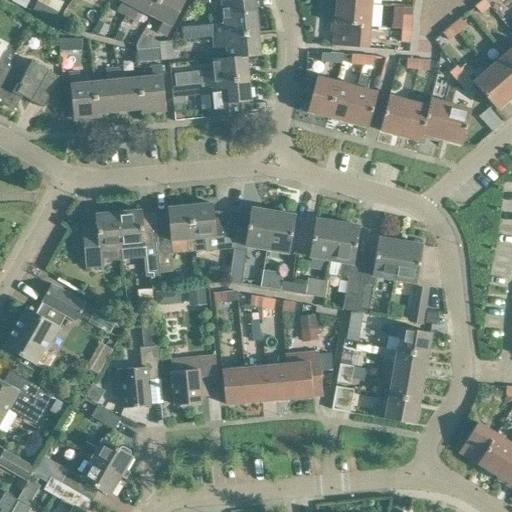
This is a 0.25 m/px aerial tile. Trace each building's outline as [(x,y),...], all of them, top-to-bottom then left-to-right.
[(12,0),(12,1),(26,9),(30,0),(12,0)] [(126,15),(133,0),(121,0),(122,1),(117,10),(126,15)] [(151,15),(158,0),(133,0),(126,15),(134,19),(139,9),(151,15)] [(158,0),(151,15),(163,21),(158,31),(167,36),(185,0),(158,0)] [(212,36),(258,33),(256,10),(254,0),(234,0),(222,1),(223,14),(222,14),(223,23),(199,25),(200,38),(212,36)] [(490,7),(484,0),(483,0),(475,7),(481,14),(490,7)] [(369,26),(371,5),(336,2),(335,15),(332,15),(332,23),(369,26)] [(36,4),(32,12),(53,23),(57,15),(36,4)] [(402,29),(411,29),(412,15),(403,15),(402,29)] [(452,26),(458,33),(467,26),(461,19),(452,26)] [(103,36),(108,25),(97,20),(92,30),(103,36)] [(368,49),(369,26),(332,23),(331,32),(334,32),(333,46),(368,49)] [(449,40),(458,33),(452,26),(443,33),(449,40)] [(409,42),(411,29),(402,29),(401,42),(409,42)] [(121,41),(124,34),(118,31),(115,38),(121,41)] [(246,57),(260,56),(258,33),(212,36),(200,38),(200,39),(213,38),(214,49),(226,47),(227,58),(246,57)] [(159,47),(159,42),(142,34),(135,46),(136,49),(159,47)] [(59,39),(59,51),(70,51),(70,40),(59,39)] [(159,47),(160,60),(173,59),(171,41),(159,42),(159,47)] [(0,79),(8,65),(0,60),(0,43),(0,42),(0,79)] [(159,47),(136,49),(136,54),(137,62),(160,60),(159,47)] [(342,54),(321,53),(321,62),(342,63),(342,54)] [(362,65),(363,56),(351,55),(351,64),(362,65)] [(511,64),(504,55),(489,68),(511,95),(511,64)] [(363,56),(362,65),(373,66),(374,57),(363,56)] [(248,79),(246,57),(227,58),(213,59),(214,71),(202,72),(203,83),(248,79)] [(417,69),(418,60),(407,59),(406,69),(417,69)] [(418,60),(417,69),(429,70),(430,61),(418,60)] [(8,65),(0,79),(0,101),(15,111),(16,109),(9,105),(17,93),(43,108),(53,91),(58,82),(57,75),(32,61),(24,74),(8,65)] [(139,78),(142,112),(165,110),(161,65),(151,66),(152,77),(139,78)] [(464,75),(459,69),(456,66),(449,73),(457,81),(464,75)] [(142,112),(139,78),(125,80),(124,68),(115,69),(119,111),(140,109),(141,113),(142,112)] [(507,101),(511,96),(511,95),(489,68),(474,81),(483,94),(496,109),(507,100),(507,101)] [(97,113),(119,111),(115,69),(105,70),(106,81),(93,83),(96,117),(98,117),(97,113)] [(96,117),(93,83),(80,84),(79,73),(69,74),(71,99),(73,119),(96,117)] [(187,73),(174,74),(176,87),(188,85),(187,73)] [(471,84),(466,78),(464,75),(457,81),(464,90),(471,84)] [(359,76),(356,88),(347,123),(353,125),(354,124),(367,127),(372,108),(376,93),(367,91),(370,79),(359,76)] [(327,117),(336,82),(316,77),(307,112),(314,115),(314,113),(327,117)] [(248,79),(203,83),(204,94),(216,93),(217,105),(219,117),(244,115),(243,102),(250,101),(248,79)] [(347,123),(356,88),(336,82),(327,117),(340,120),(340,121),(347,123)] [(183,104),(181,86),(171,87),(173,105),(183,104)] [(399,137),(409,101),(389,96),(384,111),(379,130),(393,134),(392,135),(399,137)] [(420,141),(422,134),(431,99),(430,99),(428,106),(409,101),(399,137),(406,139),(406,138),(420,141)] [(441,140),(450,104),(431,99),(422,134),(434,137),(434,138),(441,140)] [(450,104),(441,140),(448,142),(448,140),(461,144),(471,110),(450,104)] [(205,252),(234,249),(236,240),(235,239),(239,214),(226,213),(226,214),(212,211),(212,203),(190,206),(194,252),(205,251),(205,252)] [(171,254),(194,252),(190,206),(168,208),(168,212),(154,213),(154,221),(158,247),(160,273),(173,272),(171,254)] [(266,249),(273,212),(251,208),(247,228),(244,246),(266,249)] [(158,247),(154,221),(141,222),(140,210),(118,212),(123,260),(144,258),(145,277),(151,277),(152,289),(161,288),(160,273),(158,247)] [(109,261),(123,260),(118,212),(96,214),(97,227),(83,228),(87,268),(103,267),(102,260),(106,259),(109,261)] [(273,212),(266,249),(289,253),(292,236),(295,216),(273,212)] [(331,260),(337,223),(315,219),(311,239),(309,257),(331,260)] [(337,223),(331,260),(353,264),(356,246),(359,227),(337,223)] [(394,279),(400,242),(378,238),(372,276),(394,279)] [(400,242),(394,279),(416,283),(422,245),(400,242)] [(247,251),(234,249),(228,282),(241,284),(247,251)] [(260,287),(280,290),(282,281),(283,273),(263,270),(260,287)] [(327,281),(308,278),(306,285),(305,295),(324,298),(327,281)] [(355,312),(361,280),(348,278),(343,310),(355,312)] [(361,280),(355,312),(368,313),(373,282),(361,280)] [(292,293),(294,283),(282,281),(280,290),(292,293)] [(294,283),(292,293),(305,295),(306,285),(294,283)] [(86,304),(68,294),(51,284),(41,301),(42,302),(36,313),(26,308),(4,347),(21,357),(35,365),(43,350),(46,352),(60,327),(59,327),(66,315),(76,321),(86,304)] [(414,288),(412,300),(409,321),(422,323),(428,289),(413,287),(413,288),(414,288)] [(236,291),(225,292),(213,294),(214,303),(237,300),(236,291)] [(262,307),(264,298),(251,296),(250,305),(262,307)] [(273,309),(274,300),(264,298),(262,307),(273,309)] [(293,313),(295,304),(283,302),(282,311),(293,313)] [(350,311),(344,338),(357,340),(361,313),(350,311)] [(424,323),(432,324),(436,325),(438,313),(426,311),(424,323)] [(259,320),(251,321),(253,341),(261,340),(259,320)] [(431,332),(390,325),(385,349),(386,349),(397,351),(426,356),(431,332)] [(235,330),(238,344),(252,340),(249,326),(235,330)] [(160,379),(159,359),(157,346),(138,348),(140,369),(112,371),(114,393),(122,392),(123,408),(150,406),(147,380),(160,379)] [(423,378),(426,356),(397,351),(386,349),(382,371),(423,378)] [(293,354),(297,398),(312,396),(312,394),(321,394),(321,396),(322,395),(318,352),(293,354)] [(0,364),(7,367),(11,357),(0,353),(0,364)] [(273,400),(297,398),(293,354),(285,355),(285,364),(270,366),(273,400)] [(340,364),(353,366),(354,357),(341,354),(340,364)] [(217,382),(215,356),(170,360),(171,372),(172,385),(174,405),(201,403),(200,395),(206,395),(206,397),(208,397),(206,383),(217,382)] [(350,384),(353,366),(340,364),(337,382),(350,384)] [(249,402),(273,400),(270,366),(246,368),(249,402)] [(225,404),(249,402),(246,368),(221,370),(223,384),(225,404)] [(53,395),(27,380),(9,370),(2,382),(0,380),(0,420),(7,408),(36,425),(53,395)] [(419,401),(423,378),(382,371),(380,381),(391,383),(389,395),(419,401)] [(353,389),(336,386),(335,390),(331,410),(349,413),(352,393),(353,389)] [(415,424),(419,401),(389,395),(386,409),(375,407),(374,417),(415,424)] [(55,401),(50,410),(59,415),(64,406),(55,401)] [(102,409),(98,405),(91,416),(96,420),(114,430),(120,418),(102,409)] [(476,467),(496,434),(477,423),(459,452),(470,459),(468,462),(476,467)] [(496,475),(511,449),(511,444),(496,434),(476,467),(483,471),(485,468),(496,475)] [(85,441),(79,452),(124,477),(129,470),(125,468),(131,457),(127,455),(127,452),(122,448),(119,449),(103,439),(97,449),(85,441)] [(511,449),(496,475),(507,482),(505,485),(511,489),(511,449)] [(34,471),(35,468),(3,450),(0,456),(0,465),(27,481),(34,471)] [(109,495),(120,476),(79,452),(74,462),(69,471),(68,470),(61,483),(92,501),(98,489),(109,495)] [(50,480),(51,477),(36,467),(34,471),(50,480)] [(92,501),(61,483),(51,477),(50,480),(44,489),(62,500),(57,508),(54,511),(83,511),(71,505),(77,493),(91,501),(92,501)]
